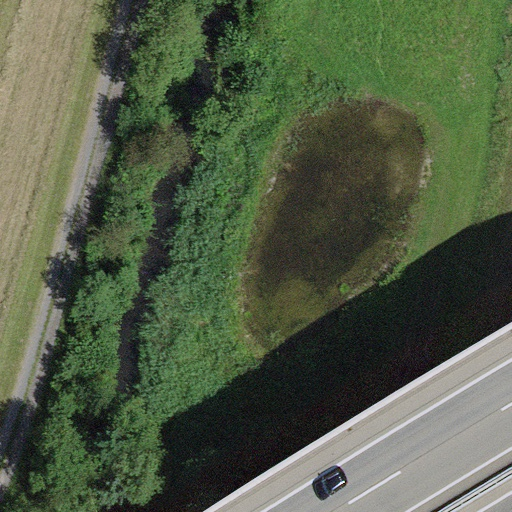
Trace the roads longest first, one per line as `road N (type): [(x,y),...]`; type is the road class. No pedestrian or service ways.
road 1 (track): [(0,450),(47,325),(130,0)]
road 2 (motorway): [(511,404),(331,511)]
